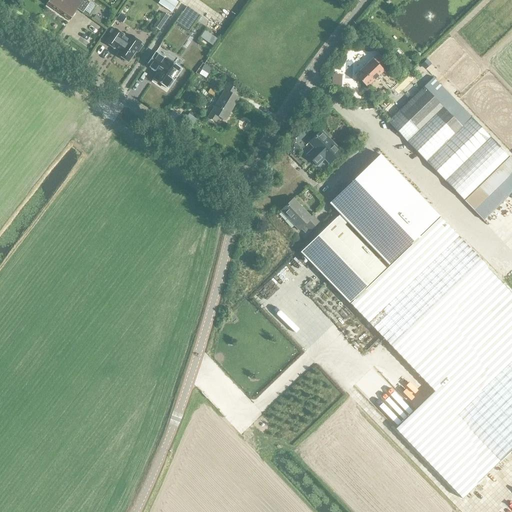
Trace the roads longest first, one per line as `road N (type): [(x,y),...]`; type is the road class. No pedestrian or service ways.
road 1 (tertiary): [(134,511),(193,365),(241,187)]
road 2 (unclassified): [(241,187),(0,14)]
road 3 (unknown): [(312,68),(501,243)]
road 4 (tertiary): [(241,187),(298,88),(366,0)]
